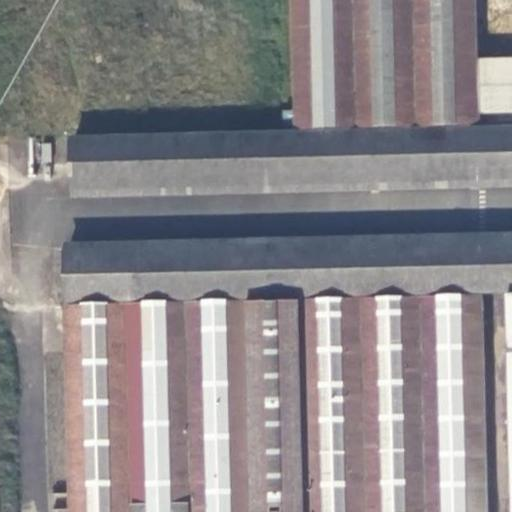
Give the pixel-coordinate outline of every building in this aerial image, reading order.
[(282,112),(282,125),(478,121),(477,114),(511,113),(511,60),(476,62),(474,0),(290,0),(293,111),(282,112)] [(511,127),(68,138),(69,200),(511,189),(511,127)] [(30,141),(30,172),(50,172),(50,141),(30,141)] [(511,241),(133,249),(135,302),(511,294),(511,241)] [(62,308),(66,511),(486,511),(482,298),(135,306),(135,302),(133,249),(66,250),(69,308),(62,308)]
